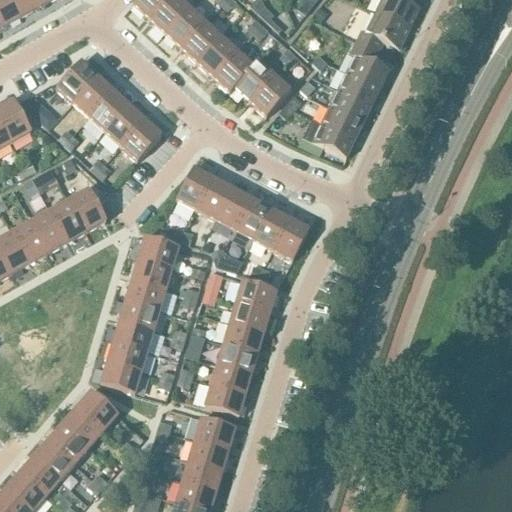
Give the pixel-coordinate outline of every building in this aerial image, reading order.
[(0,0),(0,31),(1,33),(20,23),(6,0),(0,0)] [(6,0),(20,23),(39,12),(31,0),(6,0)] [(31,0),(39,12),(57,2),(56,0),(31,0)] [(140,0),(131,11),(148,26),(171,0),(140,0)] [(174,0),(171,0),(148,26),(164,41),(189,13),(174,0)] [(220,11),(229,1),(227,0),(218,0),(213,5),(220,11)] [(318,3),(314,0),(307,0),(303,6),(311,12),(318,3)] [(405,0),(382,0),(373,19),(408,36),(418,15),(402,7),(405,0)] [(226,17),(235,7),(229,1),(220,11),(226,17)] [(258,1),(248,12),(249,12),(257,20),(264,13),(258,1)] [(296,15),(304,21),(311,12),(303,6),(296,15)] [(318,12),(311,22),(319,29),(327,19),(318,12)] [(189,13),(164,41),(179,55),(205,28),(189,13)] [(264,13),(257,20),(266,28),(277,38),(281,35),(269,24),(273,21),(264,13)] [(353,47),(377,59),(382,48),(398,56),(408,36),(373,19),(364,38),(359,35),(353,47)] [(255,24),(246,34),(252,40),(261,30),(255,24)] [(195,70),(221,42),(205,28),(179,55),(195,70)] [(261,30),(252,40),(258,46),(267,36),(261,30)] [(221,42),(195,70),(211,85),(237,57),(221,42)] [(343,78),(378,96),(388,77),(372,69),(377,59),(353,47),(347,59),(351,61),(343,78)] [(286,54),(278,63),(284,69),(292,60),(286,54)] [(252,71),(237,57),(211,85),(228,100),(233,94),(232,94),(252,71)] [(292,60),(284,69),(290,75),(298,65),(292,60)] [(317,61),(310,69),(319,77),(326,70),(317,61)] [(257,65),(252,71),(232,94),(233,94),(248,108),(268,86),(273,81),(257,65)] [(71,110),(96,82),(80,67),(55,95),(71,110)] [(378,96),(343,78),(335,95),(370,113),(378,96)] [(264,123),(290,96),(273,81),(268,86),(248,108),(264,123)] [(87,124),(112,97),(96,82),(71,110),(87,124)] [(298,96),(305,102),(313,93),(306,87),(298,96)] [(370,113),(335,95),(326,113),(361,130),(370,113)] [(112,97),(87,124),(103,139),(128,111),(112,97)] [(292,102),(284,110),(292,117),(300,108),(292,102)] [(30,139),(13,109),(11,106),(0,112),(0,131),(10,150),(30,139)] [(277,119),(284,125),(292,117),(284,110),(277,119)] [(119,154),(144,126),(128,111),(103,139),(119,154)] [(361,130),(326,113),(318,129),(318,130),(353,147),(361,130)] [(37,124),(47,133),(54,125),(45,117),(44,116),(37,124)] [(135,168),(160,141),(144,126),(119,154),(135,168)] [(310,126),(297,152),(318,162),(322,154),(344,165),(353,147),(318,130),(310,126)] [(0,155),(10,150),(0,131),(0,155)] [(65,135),(56,145),(62,151),(72,141),(65,135)] [(72,141),(62,151),(69,157),(78,147),(72,141)] [(61,167),(67,179),(75,175),(69,163),(61,167)] [(97,164),(88,174),(94,180),(103,170),(97,164)] [(21,169),(28,181),(35,177),(28,165),(21,169)] [(13,173),(20,185),(28,181),(21,169),(13,173)] [(103,170),(94,180),(101,186),(110,176),(103,170)] [(194,217),(212,184),(192,174),(175,207),(194,217)] [(37,181),(30,185),(36,196),(38,199),(43,197),(44,192),(37,181)] [(212,184),(194,217),(213,227),(231,194),(212,184)] [(36,196),(30,185),(22,189),(29,200),(36,196)] [(66,205),(84,238),(104,227),(86,194),(66,205)] [(232,238),(250,205),(231,194),(213,227),(232,238)] [(84,238),(66,205),(47,216),(66,248),(84,238)] [(250,205),(232,238),(251,248),(269,215),(250,205)] [(270,258),(288,225),(269,215),(251,248),(270,258)] [(66,248),(47,216),(29,226),(47,259),(66,248)] [(288,225),(270,258),(290,268),(307,235),(288,225)] [(47,259),(29,226),(10,237),(28,269),(47,259)] [(180,249),(184,236),(175,234),(171,247),(180,249)] [(184,236),(180,249),(188,252),(192,239),(184,236)] [(28,269),(10,237),(0,242),(0,263),(9,280),(28,269)] [(178,254),(142,244),(136,265),(172,276),(178,254)] [(212,266),(224,262),(222,253),(209,257),(212,266)] [(224,262),(212,266),(214,274),(227,270),(224,262)] [(0,284),(9,280),(0,263),(0,284)] [(172,276),(136,265),(130,286),(165,296),(172,276)] [(231,269),(227,277),(235,279),(238,273),(231,269)] [(256,285),(259,274),(251,271),(248,283),(256,285)] [(189,281),(202,285),(204,277),(192,273),(189,281)] [(259,274),(256,285),(264,288),(267,276),(259,274)] [(202,299),(215,303),(221,282),(209,278),(202,299)] [(165,296),(130,286),(123,306),(159,317),(165,296)] [(275,298),(239,287),(233,308),(268,319),(275,298)] [(183,302),(196,305),(198,297),(185,293),(183,302)] [(215,303),(202,299),(200,307),(213,311),(215,303)] [(180,310),(193,314),(196,305),(183,302),(180,310)] [(159,317),(123,306),(117,327),(153,338),(159,317)] [(226,329),(262,340),(268,319),(233,308),(226,329)] [(153,338),(117,327),(111,348),(147,359),(153,338)] [(220,350),(256,360),(262,340),(226,329),(220,350)] [(190,341),(203,345),(205,336),(192,332),(190,341)] [(171,343),(183,347),(186,339),(173,335),(171,343)] [(188,349),(184,363),(196,366),(203,345),(190,341),(188,349)] [(168,351),(181,355),(183,347),(171,343),(168,351)] [(147,359),(111,348),(105,369),(141,379),(147,359)] [(214,370),(250,381),(256,360),(220,350),(214,370)] [(173,380),(161,377),(163,372),(147,367),(144,379),(158,383),(158,384),(171,388),(173,380)] [(141,379),(105,369),(99,390),(134,401),(141,379)] [(208,391),(244,402),(250,381),(214,370),(208,391)] [(178,382),(190,386),(193,378),(180,374),(178,382)] [(190,386),(178,382),(175,390),(188,394),(190,386)] [(156,393),(168,396),(171,388),(158,384),(156,393)] [(244,402),(208,391),(201,413),(237,423),(244,402)] [(74,414),(102,438),(117,421),(89,397),(74,414)] [(60,430),(88,455),(102,438),(74,414),(60,430)] [(234,435),(198,424),(192,446),(227,456),(234,435)] [(155,435),(168,439),(171,431),(158,427),(155,435)] [(46,446),(74,471),(88,455),(60,430),(46,446)] [(168,439),(155,435),(153,443),(166,447),(168,439)] [(32,462),(60,487),(74,471),(46,446),(32,462)] [(185,466),(221,477),(227,456),(192,446),(185,466)] [(119,453),(129,462),(135,455),(125,447),(119,453)] [(129,462),(119,453),(113,459),(123,468),(129,462)] [(17,479),(45,503),(60,487),(32,462),(17,479)] [(179,487),(215,498),(221,477),(185,466),(179,487)] [(143,476),(156,480),(158,472),(146,468),(143,476)] [(156,480),(143,476),(141,484),(154,488),(156,480)] [(3,495),(22,511),(37,511),(45,503),(17,479),(3,495)] [(91,486),(101,494),(106,488),(96,479),(91,486)] [(85,492),(95,501),(101,494),(91,486),(85,492)] [(173,508),(187,511),(210,511),(215,498),(179,487),(173,508)] [(0,498),(0,511),(22,511),(3,495),(0,498)] [(132,511),(146,511),(150,501),(137,497),(133,510),(132,511)]
